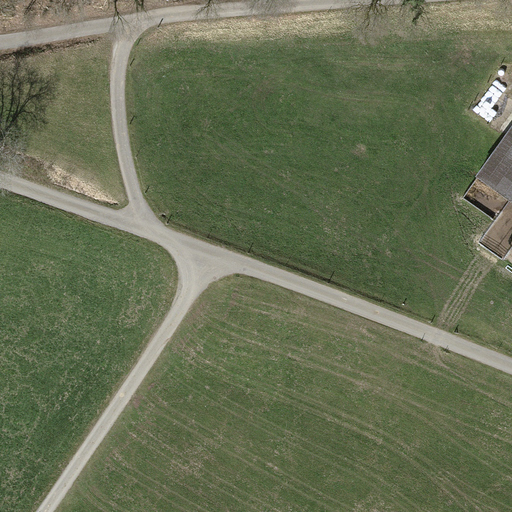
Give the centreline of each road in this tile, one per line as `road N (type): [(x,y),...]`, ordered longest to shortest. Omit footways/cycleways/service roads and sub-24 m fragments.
road 1 (track): [(0,175),(511,365)]
road 2 (track): [(346,0),(0,12)]
road 3 (track): [(46,511),(186,301),(209,252)]
